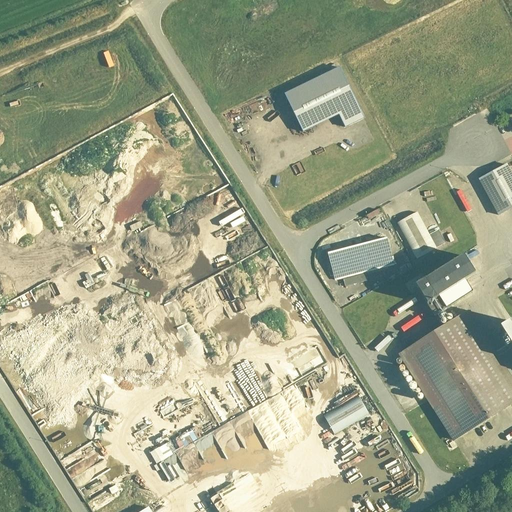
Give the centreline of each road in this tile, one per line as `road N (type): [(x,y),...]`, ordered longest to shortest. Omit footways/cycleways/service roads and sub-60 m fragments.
road 1 (unclassified): [(301,266),(156,31),(152,11),(164,0)]
road 2 (unclassified): [(441,487),(301,266)]
road 3 (unclassified): [(301,266),(300,246),(313,234),(477,143)]
